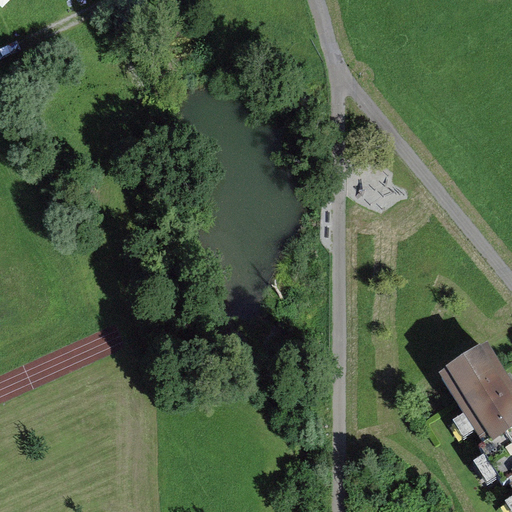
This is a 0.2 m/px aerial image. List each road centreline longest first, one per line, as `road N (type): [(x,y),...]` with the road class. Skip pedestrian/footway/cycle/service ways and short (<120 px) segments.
road 1 (residential): [(345,75),(343,511)]
road 2 (residential): [(345,75),(511,278)]
road 3 (track): [(113,0),(40,36),(0,71)]
